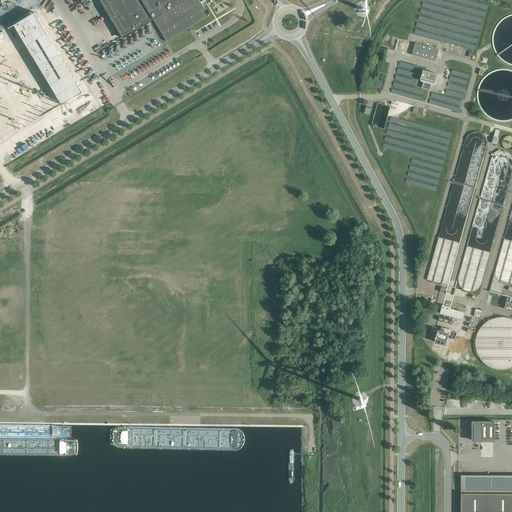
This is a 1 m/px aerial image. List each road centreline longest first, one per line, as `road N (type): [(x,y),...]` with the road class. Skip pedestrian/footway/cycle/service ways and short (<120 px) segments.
road 1 (tertiary): [(402,436),(399,232),(298,36)]
road 2 (unclassified): [(0,197),(277,30)]
